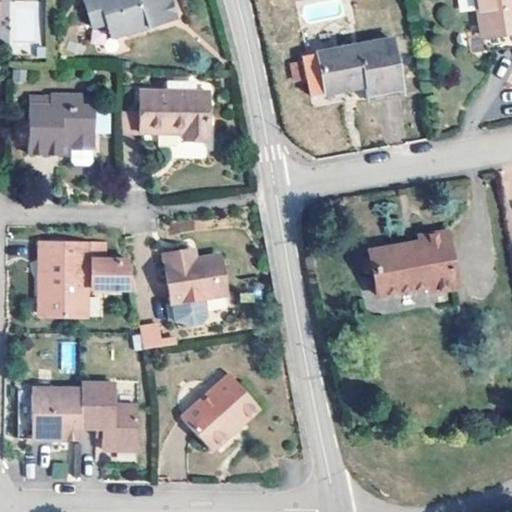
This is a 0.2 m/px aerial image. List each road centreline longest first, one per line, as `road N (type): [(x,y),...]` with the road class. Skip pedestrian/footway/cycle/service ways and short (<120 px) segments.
road 1 (residential): [(275,186),(337,509)]
road 2 (residential): [(21,511),(337,509)]
road 3 (residential): [(511,145),(275,186)]
road 4 (residential): [(237,0),(275,186)]
